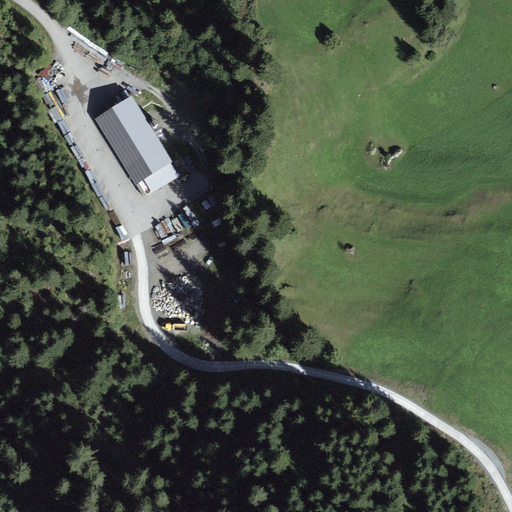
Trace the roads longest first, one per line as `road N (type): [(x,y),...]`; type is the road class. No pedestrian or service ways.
road 1 (track): [(511,490),(493,455),(428,406),(358,376),(202,361),(172,340),(154,306),(135,227)]
road 2 (unclassified): [(20,0),(63,42),(81,118),(135,227)]
